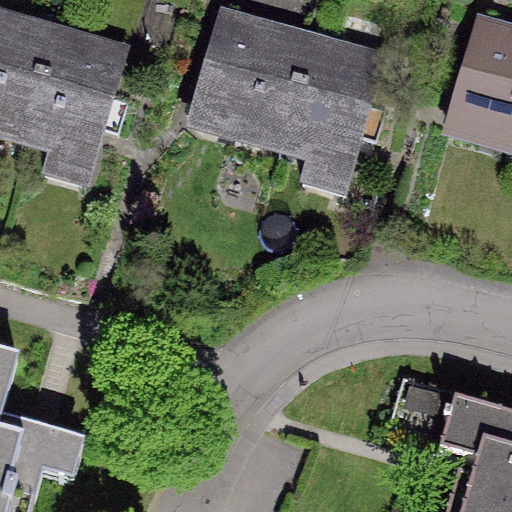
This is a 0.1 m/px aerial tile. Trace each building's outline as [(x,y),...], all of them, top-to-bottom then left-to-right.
[(0,138),(25,146),(55,40),(0,24),(0,138)] [(199,130),(282,153),(312,47),(229,24),(199,130)] [(456,138),(511,153),(511,39),(486,32),(456,138)] [(25,146),(86,163),(116,57),(55,40),(25,146)] [(282,153),(344,170),(374,64),(312,47),(282,153)] [(425,214),(443,152),(413,144),(395,206),(425,214)] [(470,160),(443,152),(425,214),(453,222),(470,160)] [(497,168),(470,160),(453,222),(480,229),(497,168)] [(511,219),(511,171),(497,168),(480,229),(507,237),(511,219)] [(370,225),(327,213),(314,257),(358,269),(370,225)] [(0,511),(32,511),(53,438),(1,424),(18,363),(0,358),(0,511)] [(511,511),(511,418),(455,403),(440,457),(477,467),(473,483),(459,479),(449,511),(511,511)]
